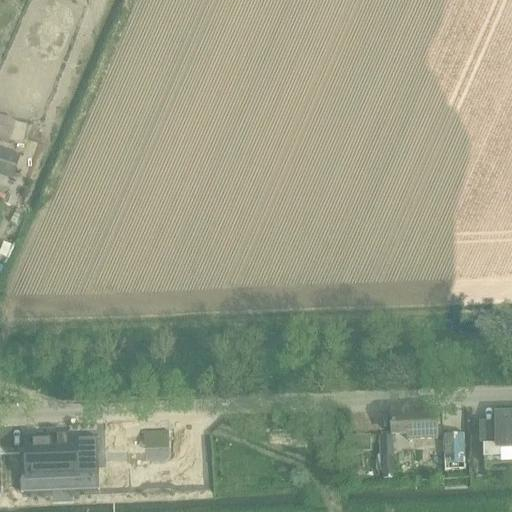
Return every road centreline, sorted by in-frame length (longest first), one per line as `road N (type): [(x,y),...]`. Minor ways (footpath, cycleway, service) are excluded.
road 1 (track): [(511,359),(0,381)]
road 2 (unclassified): [(511,396),(0,416)]
road 3 (track): [(511,313),(2,331)]
road 4 (track): [(0,334),(24,293),(45,200),(131,0)]
